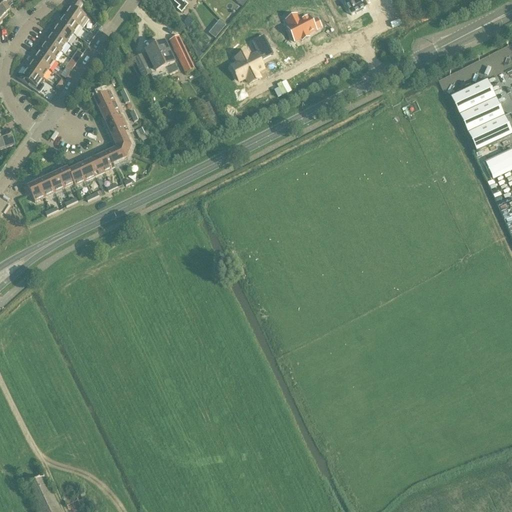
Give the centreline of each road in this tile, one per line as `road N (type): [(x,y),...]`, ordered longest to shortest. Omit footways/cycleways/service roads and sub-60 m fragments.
road 1 (primary): [(0,276),(378,79)]
road 2 (residential): [(34,141),(10,107),(8,59),(58,0)]
road 3 (residential): [(145,0),(52,117)]
road 4 (primary): [(378,79),(511,13)]
road 5 (residential): [(359,38),(246,95)]
